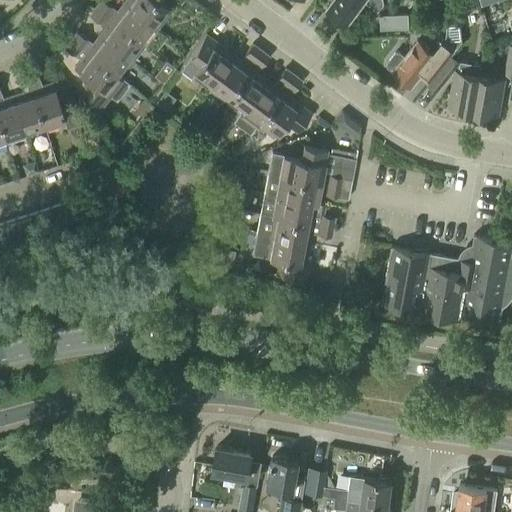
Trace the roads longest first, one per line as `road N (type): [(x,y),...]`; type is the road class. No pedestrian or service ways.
road 1 (secondary): [(511,387),(138,336),(0,358)]
road 2 (secondary): [(0,419),(155,393),(257,401),(431,435)]
road 3 (residential): [(470,152),(420,138),(372,109),(225,0)]
road 4 (residential): [(345,260),(358,192),(460,209),(470,152)]
road 5 (residential): [(170,511),(173,486),(163,462),(139,451),(21,450),(0,457)]
road 6 (residential): [(0,197),(120,159)]
